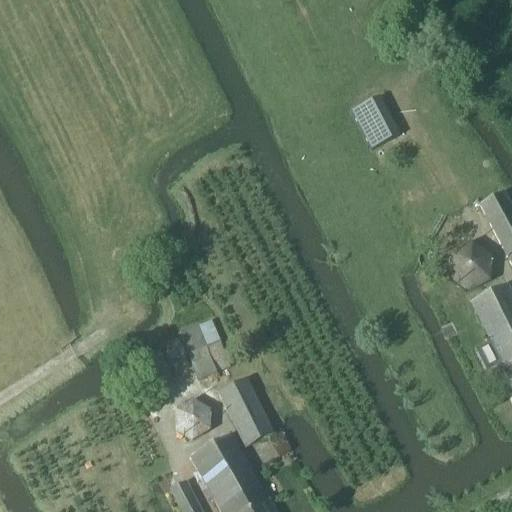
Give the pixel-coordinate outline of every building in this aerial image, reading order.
[(369,153),(398,138),(378,98),(348,114),(369,153)] [(511,213),(502,195),(478,207),(511,271),(511,213)] [(489,284),(490,260),(470,246),(448,257),(446,281),(467,295),(489,284)] [(511,300),(506,289),(466,309),(470,315),(474,313),(505,374),(503,375),(511,394),(511,300)] [(197,328),(178,335),(196,383),(216,376),(197,328)] [(154,388),(169,381),(157,355),(142,362),(154,388)] [(245,452),(273,438),(247,384),(219,397),(245,452)] [(272,511),(268,505),(267,505),(229,440),(189,463),(217,511),(272,511)] [(179,511),(198,511),(185,486),(169,494),(179,511)]
